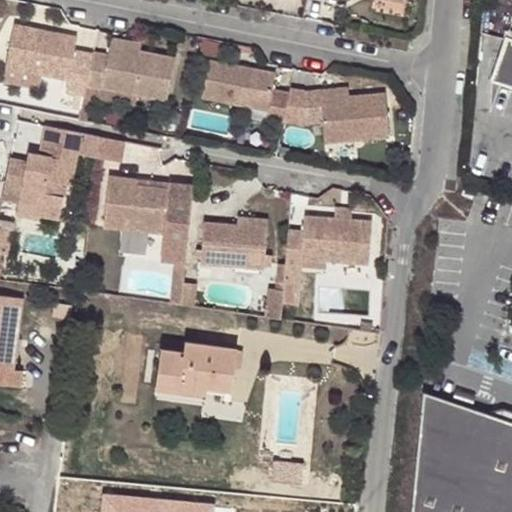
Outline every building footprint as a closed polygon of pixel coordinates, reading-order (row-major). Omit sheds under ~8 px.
[(511,20),(492,79),(511,85),(511,20)] [(75,37),(12,24),(3,66),(66,79),(64,90),(82,94),(84,86),(91,54),(73,50),(75,37)] [(109,37),(108,45),(138,51),(139,43),(109,37)] [(165,101),(174,59),(138,51),(108,45),(106,55),(91,52),(91,54),(84,86),(99,89),(100,88),(165,101)] [(266,109),(264,118),(282,123),(288,92),(270,89),(274,73),(208,59),(201,96),(266,109)] [(348,87),(322,89),(322,96),(349,94),(348,87)] [(386,91),(349,94),(322,96),(322,89),(303,91),(305,122),(324,121),(325,139),(388,134),(386,91)] [(305,122),(303,91),(288,92),(282,123),(305,122)] [(22,183),(20,190),(14,214),(38,219),(39,214),(59,219),(68,177),(73,178),(82,132),(72,130),(45,125),(38,154),(36,164),(25,161),(9,158),(5,179),(22,183)] [(119,161),(121,140),(96,135),(94,158),(119,161)] [(25,161),(36,164),(38,154),(27,152),(25,161)] [(5,179),(3,186),(20,190),(22,183),(5,179)] [(107,180),(101,230),(162,238),(159,265),(183,268),(187,227),(190,191),(168,188),(167,195),(133,191),(134,184),(107,180)] [(168,188),(134,184),(133,191),(167,195),(168,188)] [(352,211),(335,210),(334,220),(351,221),(352,211)] [(235,216),(234,224),(265,227),(265,218),(235,216)] [(0,217),(0,251),(6,252),(13,221),(0,217)] [(298,287),(300,267),(300,259),(325,262),(368,265),(372,223),(351,221),(334,220),(303,217),(302,231),(287,230),(284,266),(282,286),(298,287)] [(265,227),(234,224),(201,221),(197,261),(260,267),(265,227)] [(325,262),(300,259),(300,267),(325,269),(325,262)] [(284,266),(278,265),(276,285),(270,284),(267,321),(279,322),(282,286),(284,266)] [(191,310),(193,287),(181,286),(179,309),(191,310)] [(18,302),(0,299),(0,387),(15,390),(17,374),(9,373),(18,302)] [(371,333),(372,326),(360,324),(359,331),(371,333)] [(207,386),(229,388),(235,348),(184,341),(183,349),(160,347),(153,388),(180,392),(181,382),(207,386)] [(205,396),(207,386),(181,382),(180,392),(205,396)] [(511,511),(511,419),(424,390),(412,511),(511,511)]
